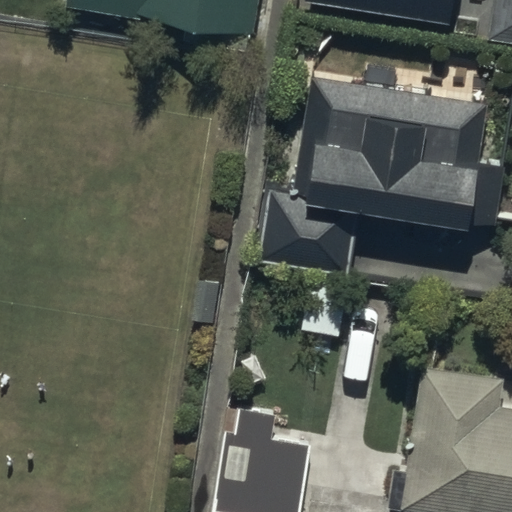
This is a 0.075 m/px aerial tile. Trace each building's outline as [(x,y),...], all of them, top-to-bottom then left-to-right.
[(247,0),(136,0),(245,17),(247,0)] [(511,0),(498,0),(497,14),(511,16),(511,0)] [(298,178),(271,174),(259,247),(349,262),(362,187),(491,209),(501,150),(471,144),(480,95),(316,67),(298,178)] [(349,270),(282,258),(277,289),(306,294),(300,327),(337,333),(348,271),(349,270)] [(492,371),(432,361),(411,484),(511,501),(511,397),(488,393),(492,371)] [(269,405),(235,400),(220,493),(295,506),(307,436),(265,429),(269,405)]
